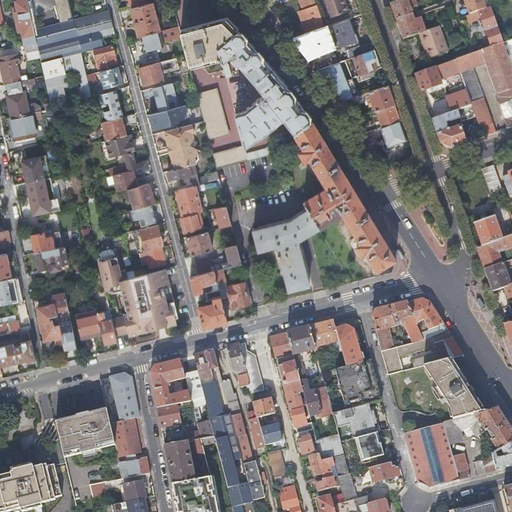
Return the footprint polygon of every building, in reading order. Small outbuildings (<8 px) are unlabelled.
[(26,45),(37,42),(34,28),(27,0),(17,0),(16,1),(19,12),(23,30),(26,45)] [(54,0),(60,22),(73,18),(69,0),(54,0)] [(317,5),(314,0),(299,0),(303,10),(306,9),(312,25),(322,21),(316,5),(317,5)] [(324,0),(330,17),(348,11),(344,0),(324,0)] [(420,33),(424,32),(419,16),(417,16),(414,17),(413,15),(410,5),(424,0),(423,0),(401,0),(391,4),(403,39),(420,33)] [(487,9),(490,8),(487,0),(464,0),(470,15),(487,9)] [(151,2),(132,7),(139,36),(141,36),(161,31),(153,2),(151,2)] [(83,8),(85,16),(105,11),(103,3),(83,8)] [(482,51),(503,43),(490,8),(487,9),(470,15),(465,17),(468,24),(475,21),(476,17),(477,17),(480,16),(490,44),(476,49),(477,52),(482,51)] [(81,98),(92,96),(89,84),(87,75),(81,52),(104,46),(102,38),(116,35),(109,10),(105,11),(85,16),(74,19),(73,18),(60,22),(34,28),(37,42),(40,56),(51,102),(65,98),(59,73),(68,71),(66,61),(63,62),(62,57),(70,55),(81,98)] [(219,48),(239,31),(228,19),(212,24),(181,32),(182,36),(190,65),(218,57),(218,60),(221,60),(222,60),(219,48)] [(344,21),(325,27),(325,28),(295,39),(309,56),(350,39),(344,21)] [(448,51),(439,26),(424,32),(420,33),(429,58),(448,51)] [(161,31),(141,36),(145,52),(165,47),(163,42),(178,37),(175,27),(161,31)] [(294,134),(312,121),(312,120),(291,92),(239,31),(219,48),(222,60),(226,77),(232,75),(228,64),(226,61),(226,60),(231,56),(232,56),(232,57),(232,58),(233,59),(233,60),(234,61),(234,62),(235,63),(235,64),(237,65),(238,66),(240,66),(265,95),(245,111),(236,113),(244,145),(245,147),(258,138),(259,139),(278,125),(273,119),(278,115),(282,116),(285,120),(294,134)] [(27,59),(40,56),(37,42),(26,45),(24,45),(27,59)] [(511,69),(503,43),(482,51),(486,63),(498,95),(510,90),(511,94),(511,100),(511,101),(511,103),(511,117),(505,120),(504,120),(508,129),(511,127),(511,69)] [(114,54),(112,46),(94,51),(98,68),(115,64),(112,54),(114,54)] [(378,60),(375,49),(353,57),(362,80),(377,75),(375,69),(377,68),(375,61),(378,60)] [(486,63),(482,51),(477,52),(475,53),(478,61),(475,67),(486,63)] [(6,84),(27,79),(26,75),(19,76),(17,65),(18,64),(18,63),(19,63),(17,54),(17,53),(0,56),(0,61),(1,65),(0,64),(0,81),(4,81),(5,84),(6,84)] [(478,61),(475,53),(455,60),(460,73),(468,94),(472,106),(476,117),(484,138),(493,134),(490,125),(492,124),(483,98),(472,68),(475,67),(478,61)] [(167,60),(170,70),(179,67),(177,58),(167,60)] [(159,62),(140,67),(145,84),(164,79),(162,71),(170,70),(167,60),(159,62)] [(358,95),(345,60),(339,62),(352,95),(353,97),(358,95)] [(460,73),(455,60),(416,75),(422,92),(442,84),(440,80),(460,73)] [(334,64),(320,70),(344,101),(350,98),(349,96),(352,95),(339,62),(338,63),(334,64)] [(123,84),(119,67),(100,72),(104,88),(123,84)] [(87,75),(89,84),(96,82),(94,73),(87,75)] [(27,79),(6,84),(8,94),(7,95),(12,117),(41,110),(40,106),(35,102),(28,104),(25,92),(33,90),(36,86),(34,77),(27,79)] [(173,82),(141,91),(143,98),(149,96),(155,90),(159,108),(170,106),(167,95),(170,95),(169,93),(176,92),(173,82)] [(387,85),(358,95),(353,97),(356,104),(367,100),(368,103),(369,103),(370,106),(373,105),(375,110),(394,104),(387,85)] [(204,121),(209,139),(220,136),(229,133),(217,88),(208,91),(197,94),(199,101),(199,102),(204,121)] [(511,94),(510,90),(498,95),(496,95),(500,105),(507,102),(511,101),(511,100),(511,94)] [(92,96),(94,104),(106,101),(104,93),(92,96)] [(472,106),(468,94),(450,100),(454,112),(458,111),(472,106)] [(511,116),(507,102),(500,105),(505,120),(511,117),(511,116)] [(394,104),(375,110),(381,127),(400,120),(394,104)] [(462,122),(476,117),(472,106),(458,111),(462,122)] [(169,109),(150,114),(154,128),(170,124),(169,122),(174,120),(174,118),(179,116),(176,107),(169,109)] [(52,108),(46,109),(49,123),(55,122),(53,115),(52,108)] [(42,117),(41,110),(12,117),(16,138),(36,134),(33,119),(42,117)] [(454,112),(432,120),(438,135),(461,127),(461,126),(449,130),(447,124),(460,119),(461,122),(462,122),(458,111),(454,112)] [(273,119),(278,125),(285,120),(282,116),(278,115),(273,119)] [(103,121),(108,140),(126,135),(121,116),(103,121)] [(400,120),(381,127),(380,127),(387,147),(407,140),(400,120)] [(369,215),(312,121),(294,134),(304,150),(299,152),(305,161),(309,159),(327,188),(304,202),(307,208),(319,229),(343,214),(350,227),(369,215)] [(189,165),(195,164),(199,158),(196,148),(190,144),(193,138),(192,132),(194,131),(192,124),(165,131),(175,169),(189,165)] [(452,149),(467,144),(461,127),(438,135),(441,144),(452,149)] [(106,140),(105,140),(109,157),(124,154),(132,152),(133,151),(134,151),(135,151),(131,134),(126,135),(108,140),(106,140)] [(247,154),(248,159),(266,154),(272,150),(277,146),(274,142),(265,149),(247,154)] [(213,154),(216,167),(248,159),(247,154),(245,147),(244,145),(213,154)] [(132,152),(124,154),(127,164),(129,171),(134,169),(149,166),(148,160),(141,162),(141,163),(136,164),(133,151),(132,152)] [(26,182),(44,178),(40,156),(22,160),(26,182)] [(127,164),(111,168),(118,192),(128,189),(139,186),(135,174),(134,169),(129,171),(127,164)] [(191,170),(196,168),(195,164),(189,165),(175,169),(168,171),(170,180),(192,174),(191,170)] [(149,166),(134,169),(135,174),(149,171),(149,166)] [(491,194),(502,190),(494,166),(483,170),(491,194)] [(48,200),(44,178),(26,182),(31,204),(48,200)] [(139,186),(128,189),(134,209),(149,206),(152,205),(153,205),(154,205),(155,204),(150,184),(149,184),(139,186)] [(202,212),(195,185),(193,185),(176,190),(183,217),(200,212),(202,212)] [(134,209),(131,210),(134,221),(139,220),(141,227),(146,226),(157,223),(152,205),(149,206),(134,209)] [(221,227),(232,225),(226,205),(216,208),(221,227)] [(319,229),(307,208),(289,219),(283,221),(253,228),(258,252),(278,247),(288,291),(301,288),(309,286),(298,242),(319,229)] [(200,212),(183,217),(181,217),(185,231),(203,226),(200,212)] [(389,248),(369,215),(350,227),(361,244),(356,247),(362,256),(366,253),(377,271),(396,260),(389,248)] [(483,247),(504,239),(495,216),(474,224),(483,247)] [(158,225),(133,231),(138,253),(139,253),(140,253),(162,247),(164,247),(158,225)] [(0,243),(10,241),(8,230),(0,231),(0,243)] [(60,230),(52,232),(56,248),(63,247),(60,230)] [(52,232),(52,231),(32,235),(36,253),(56,248),(52,232)] [(187,236),(193,256),(213,250),(208,231),(187,236)] [(511,236),(504,239),(483,247),(478,249),(480,256),(485,270),(511,261),(511,260),(511,236)] [(224,268),(242,263),(237,244),(226,247),(226,248),(224,249),(226,254),(227,254),(229,262),(222,263),(224,268)] [(56,248),(36,253),(39,269),(38,269),(39,273),(51,271),(51,272),(60,270),(59,264),(68,262),(65,248),(65,247),(64,247),(64,246),(63,247),(56,248)] [(140,255),(142,265),(143,265),(143,264),(148,263),(149,268),(167,264),(162,247),(140,253),(139,253),(140,255)] [(99,254),(101,261),(115,258),(113,251),(111,250),(100,252),(99,254)] [(3,281),(12,279),(7,253),(0,254),(0,276),(2,276),(3,281)] [(145,275),(135,277),(128,279),(126,273),(125,270),(120,271),(117,257),(115,258),(101,261),(99,264),(105,291),(110,290),(111,294),(119,291),(127,295),(131,311),(124,313),(125,315),(112,318),(110,310),(97,313),(100,323),(102,334),(104,344),(117,341),(116,335),(129,332),(130,335),(148,331),(147,329),(168,324),(169,326),(175,324),(177,320),(176,317),(179,316),(167,269),(145,275)] [(196,262),(200,274),(207,273),(213,271),(210,258),(196,262)] [(511,264),(511,262),(511,261),(485,270),(493,292),(504,288),(511,285),(509,278),(511,277),(511,274),(508,275),(505,267),(511,264)] [(392,268),(395,274),(408,269),(405,262),(392,268)] [(222,268),(215,271),(218,283),(222,297),(229,295),(232,306),(239,304),(240,306),(250,303),(244,282),(227,287),(222,268)] [(144,269),(134,272),(135,277),(145,275),(144,269)] [(134,271),(126,273),(128,279),(135,277),(134,272),(134,271)] [(200,274),(190,277),(195,294),(203,292),(204,290),(203,285),(212,283),(214,288),(209,289),(210,291),(207,292),(206,292),(208,300),(209,300),(209,302),(214,300),(215,302),(198,307),(204,327),(228,321),(227,318),(222,298),(222,297),(218,283),(215,271),(214,271),(213,271),(207,273),(200,274)] [(68,310),(65,295),(53,298),(54,305),(48,306),(38,309),(39,317),(37,317),(39,324),(40,323),(58,319),(56,313),(68,310)] [(434,327),(443,323),(430,302),(423,299),(407,303),(413,316),(412,316),(420,334),(434,328),(434,327)] [(372,317),(381,352),(394,349),(390,336),(397,333),(394,324),(399,321),(401,325),(404,324),(412,344),(423,341),(420,334),(412,316),(413,316),(407,303),(391,307),(375,311),(372,317)] [(66,319),(70,318),(69,313),(68,310),(56,313),(58,319),(63,343),(70,341),(66,319)] [(100,323),(97,313),(97,310),(76,314),(81,339),(102,334),(100,323)] [(0,366),(26,360),(26,361),(35,359),(37,359),(36,353),(34,354),(29,329),(30,328),(30,325),(20,327),(18,319),(16,320),(16,315),(0,318),(0,366)] [(40,323),(39,324),(40,331),(42,331),(44,340),(57,338),(58,343),(54,344),(56,353),(65,351),(65,349),(63,343),(58,319),(40,323)] [(343,352),(336,328),(335,322),(334,321),(322,324),(310,327),(316,349),(315,349),(316,355),(335,350),(336,354),(343,352)] [(434,328),(420,334),(423,341),(437,335),(438,335),(448,330),(443,323),(434,327),(434,328)] [(328,396),(333,413),(369,403),(382,400),(370,360),(363,361),(355,330),(348,326),(336,328),(343,352),(346,366),(321,373),(325,387),(328,396)] [(298,330),(287,333),(294,359),(297,358),(296,355),(315,349),(316,349),(310,327),(298,330)] [(440,361),(451,358),(463,355),(448,330),(438,335),(437,335),(423,341),(412,344),(394,349),(381,352),(387,376),(402,372),(399,359),(433,348),(435,354),(438,353),(440,361)] [(301,381),(296,364),(294,359),(287,333),(271,337),(277,360),(285,358),(287,365),(279,367),(284,386),(301,381)] [(247,351),(245,343),(240,345),(253,393),(265,390),(256,356),(247,351)] [(253,393),(240,345),(233,346),(227,348),(233,372),(237,371),(241,387),(247,386),(249,395),(253,393)] [(204,354),(194,356),(198,371),(198,372),(202,385),(214,382),(211,370),(218,368),(214,351),(204,354)] [(426,358),(428,365),(440,361),(438,353),(435,354),(425,357),(426,358)] [(285,358),(277,360),(279,367),(287,365),(285,358)] [(415,368),(423,366),(428,365),(426,358),(413,361),(415,368)] [(450,407),(453,420),(485,411),(451,358),(440,361),(428,365),(423,366),(450,407)] [(150,373),(157,408),(178,404),(191,402),(188,391),(178,393),(178,391),(172,392),(171,386),(173,385),(173,382),(185,379),(185,375),(184,374),(180,360),(167,363),(154,366),(150,373)] [(308,407),(310,416),(321,413),(322,417),(331,415),(326,396),(328,396),(325,387),(311,391),(303,362),(296,364),(301,381),(304,392),(306,400),(307,405),(308,407)] [(202,385),(198,372),(191,374),(185,375),(185,379),(188,391),(191,402),(193,409),(207,406),(206,402),(202,385)] [(125,374),(110,377),(119,415),(121,422),(134,419),(139,418),(131,377),(125,374)] [(108,378),(101,380),(103,392),(111,390),(108,378)] [(244,464),(254,502),(266,498),(265,495),(263,493),(264,493),(263,488),(262,488),(263,486),(259,474),(258,472),(259,472),(258,468),(257,467),(257,465),(256,462),(253,463),(240,414),(241,414),(236,393),(234,394),(230,381),(222,383),(231,414),(244,464)] [(302,406),(307,405),(306,400),(303,400),(304,403),(303,403),(301,397),(298,398),(298,394),(304,392),(301,381),(284,386),(290,409),(302,406)] [(202,385),(206,402),(220,399),(215,382),(214,382),(202,385)] [(211,421),(211,422),(215,436),(227,483),(229,492),(234,511),(244,511),(243,506),(254,503),(254,502),(244,464),(231,414),(224,415),(220,399),(206,402),(207,406),(211,421)] [(272,399),(255,403),(259,417),(266,416),(275,413),(272,399)] [(259,417),(255,403),(253,403),(255,410),(248,412),(257,449),(259,449),(261,456),(268,454),(266,445),(261,427),(260,423),(259,417)] [(338,434),(340,442),(355,438),(377,432),(369,403),(333,413),(338,434)] [(157,408),(161,428),(181,424),(178,404),(157,408)] [(453,420),(444,422),(450,446),(463,443),(460,432),(478,420),(485,430),(484,431),(486,434),(489,432),(493,439),(491,440),(498,451),(501,449),(511,441),(511,430),(507,423),(501,413),(497,407),(492,409),(485,411),(453,420)] [(79,450),(80,454),(98,450),(97,446),(115,442),(111,424),(107,409),(55,421),(63,453),(79,450)] [(292,412),(298,433),(309,430),(303,409),(292,412)] [(261,427),(266,445),(283,441),(276,417),(273,418),(274,421),(266,423),(267,426),(261,427)] [(115,442),(116,446),(119,458),(141,453),(134,419),(121,422),(115,423),(111,424),(115,442)] [(211,421),(197,425),(199,432),(201,439),(215,436),(211,422),(211,421)] [(405,433),(418,483),(420,484),(425,486),(427,487),(428,488),(459,480),(453,457),(450,446),(444,422),(405,433)] [(315,451),(312,440),(316,439),(314,429),(309,430),(298,433),(303,454),(315,451)] [(186,434),(188,442),(192,441),(201,439),(199,432),(186,434)] [(383,455),(377,432),(355,438),(361,461),(383,455)] [(338,476),(349,473),(340,442),(338,434),(317,439),(320,453),(322,459),(333,457),(335,465),(338,475),(338,476)] [(196,480),(172,485),(177,511),(219,511),(216,496),(213,486),(227,483),(215,436),(201,439),(211,478),(203,479),(196,480)] [(201,439),(192,441),(203,479),(211,478),(201,439)] [(475,463),(478,475),(511,465),(511,441),(501,449),(498,451),(483,461),(475,463)] [(97,446),(98,450),(116,446),(115,442),(97,446)] [(188,442),(164,446),(172,485),(196,480),(188,442)] [(63,453),(64,458),(80,454),(79,450),(63,453)] [(274,478),(280,477),(287,475),(280,451),(268,454),(274,478)] [(325,479),(334,476),(331,467),(335,465),(333,457),(322,459),(320,453),(310,456),(315,476),(323,474),(325,479)] [(453,457),(459,480),(470,477),(464,454),(453,457)] [(129,478),(150,473),(147,457),(136,460),(136,461),(126,463),(129,478)] [(392,467),(391,462),(370,467),(374,482),(399,476),(397,466),(392,467)] [(0,511),(20,507),(21,510),(42,505),(41,501),(61,496),(54,466),(33,471),(32,467),(12,472),(13,476),(0,479),(0,511)] [(368,504),(370,503),(367,495),(357,498),(350,473),(349,473),(338,476),(341,485),(345,501),(356,498),(358,506),(368,504)] [(334,476),(325,479),(323,479),(324,482),(317,484),(319,491),(330,488),(341,485),(338,476),(338,475),(334,476)] [(274,478),(276,487),(283,485),(280,477),(274,478)] [(144,498),(146,497),(142,480),(123,484),(127,501),(144,498)] [(213,486),(216,496),(229,492),(227,483),(213,486)] [(102,484),(90,486),(93,498),(105,496),(102,484)] [(290,508),(290,511),(300,511),(294,486),(284,488),(285,493),(280,494),(284,509),(290,508)] [(511,511),(511,486),(503,489),(508,511),(511,511)] [(336,511),(334,504),(332,496),(320,499),(323,511),(336,511)] [(127,502),(111,505),(112,511),(147,511),(144,498),(127,501),(127,502)] [(359,511),(358,506),(356,498),(345,501),(334,504),(336,511),(359,511)] [(388,511),(385,499),(370,503),(368,504),(370,511),(388,511)] [(454,509),(454,511),(495,511),(492,499),(454,509)]
